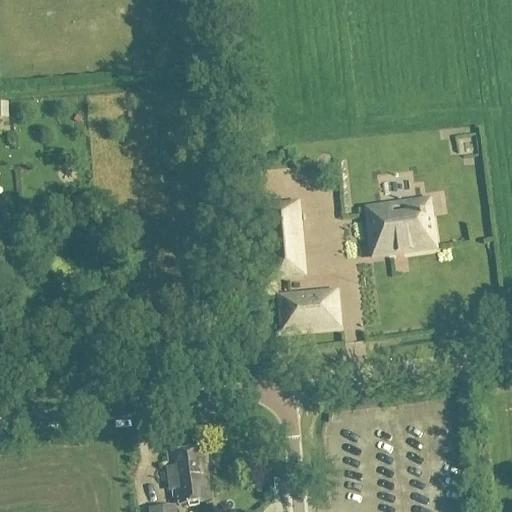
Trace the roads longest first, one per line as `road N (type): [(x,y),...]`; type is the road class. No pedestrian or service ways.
road 1 (unclassified): [(0,425),(251,390),(287,401)]
road 2 (residential): [(287,401),(336,377),(511,353)]
